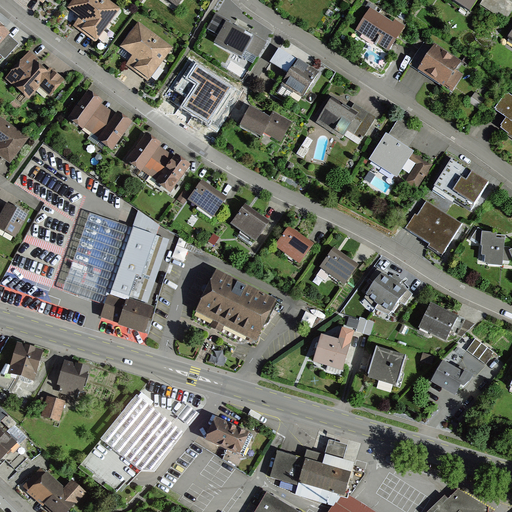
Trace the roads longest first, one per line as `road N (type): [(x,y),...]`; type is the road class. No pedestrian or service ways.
road 1 (residential): [(1,0),(237,173),(362,229),(511,312)]
road 2 (primary): [(0,318),(511,470)]
road 3 (residential): [(246,0),(511,178)]
